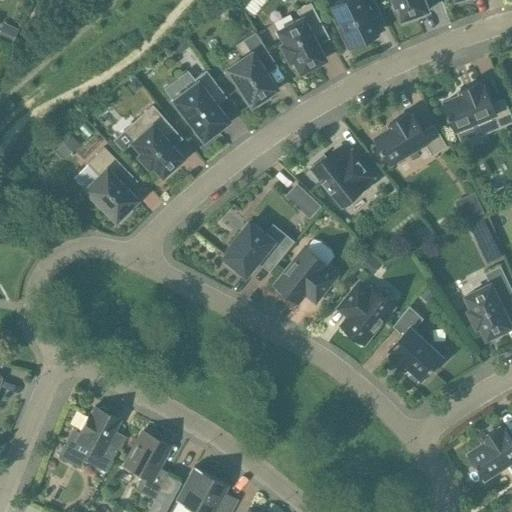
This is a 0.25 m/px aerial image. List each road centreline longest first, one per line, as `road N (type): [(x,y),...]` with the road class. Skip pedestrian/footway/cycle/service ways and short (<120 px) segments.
road 1 (residential): [(511,26),(429,56),(268,142),(168,220),(138,262)]
road 2 (residential): [(138,262),(341,372),(415,441)]
road 3 (residential): [(310,511),(240,454),(58,361)]
road 4 (residential): [(58,361),(35,322),(44,280),(78,254),(138,262)]
road 5 (residential): [(0,502),(58,361)]
